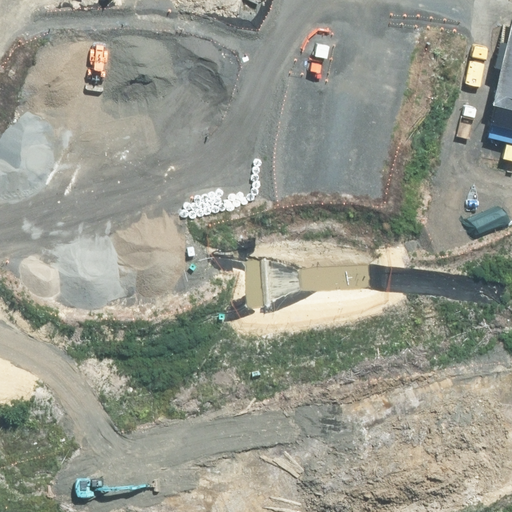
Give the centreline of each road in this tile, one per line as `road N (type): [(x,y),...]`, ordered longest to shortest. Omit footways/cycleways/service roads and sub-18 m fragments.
road 1 (trunk): [(511,407),(0,333)]
road 2 (trunk): [(0,263),(511,316)]
